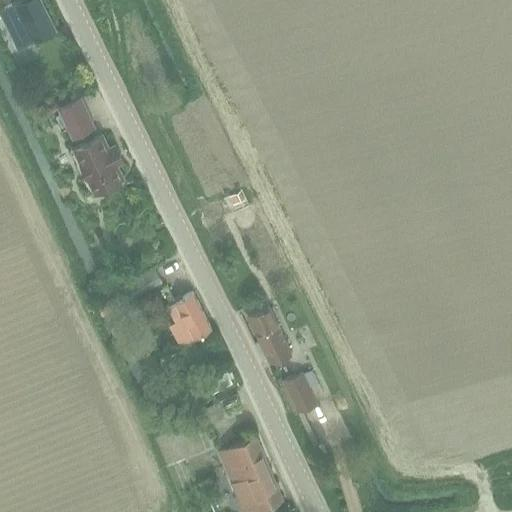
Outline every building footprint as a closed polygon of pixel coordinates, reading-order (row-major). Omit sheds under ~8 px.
[(18,0),(0,9),(0,10),(17,46),(56,27),(43,0),(18,0)] [(45,93),(37,96),(42,111),(50,108),(45,93)] [(96,126),(81,94),(57,105),(72,137),(96,126)] [(104,132),(73,146),(94,190),(124,176),(118,163),(124,160),(115,142),(110,145),(104,132)] [(240,191),(229,196),(233,204),(233,205),(244,199),(240,191)] [(128,285),(134,296),(162,280),(156,269),(128,285)] [(181,344),(212,327),(193,291),(168,305),(176,319),(169,323),(181,344)] [(106,299),(97,304),(102,315),(112,311),(106,299)] [(249,313),(262,342),(270,360),(292,350),(270,303),(249,313)] [(312,368),(304,372),(310,386),(318,383),(312,368)] [(283,380),(298,413),(318,404),(310,386),(304,372),(303,371),(283,380)] [(180,411),(196,404),(215,396),(213,390),(208,379),(204,381),(203,379),(188,385),(183,373),(167,380),(180,411)] [(198,414),(192,416),(197,429),(204,427),(198,414)] [(245,511),(251,511),(283,498),(284,498),(256,433),(253,434),(218,449),(245,511)] [(319,444),(316,446),(320,455),(327,451),(323,443),(319,444)]
